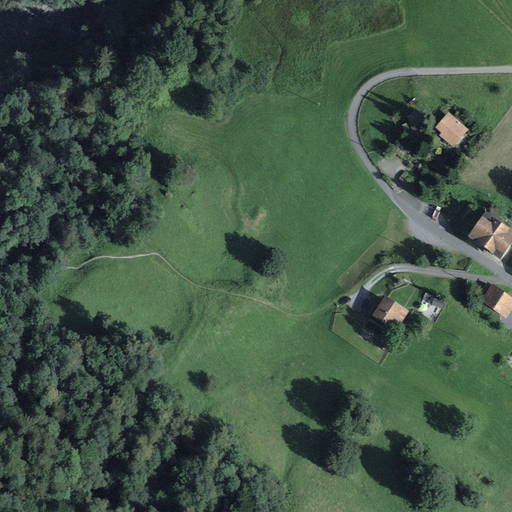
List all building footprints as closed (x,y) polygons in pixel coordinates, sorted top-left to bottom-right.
[(415,113),(409,118),(415,126),(421,121),(415,113)] [(436,127),(441,132),(437,137),(452,150),(469,130),(448,113),(436,127)] [(470,239),(498,259),(511,238),(511,230),(489,214),(470,239)] [(510,327),(511,324),(511,310),(511,308),(511,298),(489,282),(479,295),(484,299),(480,305),(510,327)] [(379,304),(403,321),(413,306),(394,293),(388,301),(383,298),(379,304)] [(435,298),(432,304),(442,308),(444,302),(435,298)]
